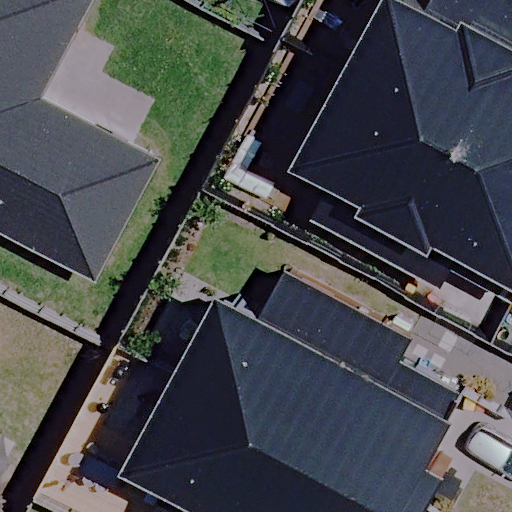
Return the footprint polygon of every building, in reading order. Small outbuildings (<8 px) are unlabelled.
[(0,0),(0,197),(108,256),(174,137),(54,72),(93,0),(0,0)] [(511,0),(390,0),(360,56),(362,57),(511,139),(511,0)] [(511,139),(362,57),(307,158),(340,176),(329,197),(453,264),(464,244),(511,269),(511,139)] [(286,283),(245,261),(191,360),(353,448),(443,497),(478,433),(458,422),(477,387),(407,349),(423,320),(302,254),(286,283)] [(353,448),(191,360),(149,435),(191,458),(165,506),(175,511),(434,511),(443,497),(353,448)]
